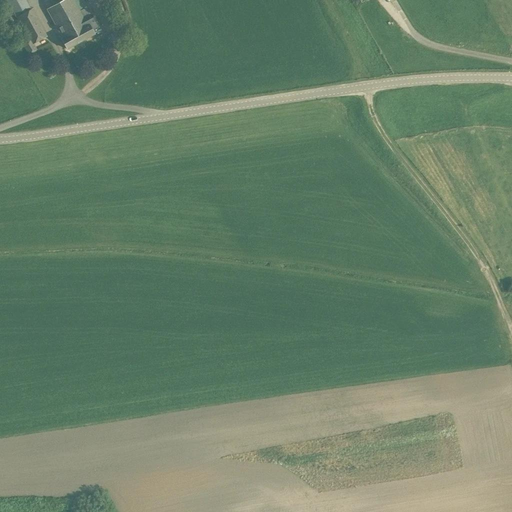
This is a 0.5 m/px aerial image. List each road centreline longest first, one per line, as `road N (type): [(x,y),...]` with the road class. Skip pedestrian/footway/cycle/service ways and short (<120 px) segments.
road 1 (tertiary): [(0,140),(368,86),(511,79)]
road 2 (track): [(368,86),(379,127),(480,261)]
